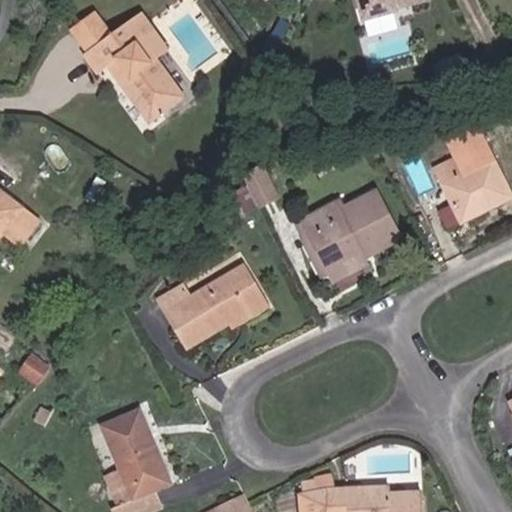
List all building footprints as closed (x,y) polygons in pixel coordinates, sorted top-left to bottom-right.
[(351,0),(359,27),(392,18),(392,14),(425,5),(423,0),(351,0)] [(105,14),(83,30),(98,52),(94,54),(111,76),(132,60),(143,75),(132,83),(162,123),(190,102),(161,63),(174,53),(148,15),(120,35),(105,14)] [(282,51),(291,35),(282,30),(274,46),(282,51)] [(466,82),(458,66),(439,75),(446,91),(466,82)] [(463,172),(446,136),(423,147),(456,219),(488,205),(491,212),(510,202),(490,160),(463,172)] [(263,165),(246,181),(259,209),(260,212),(281,204),(263,165)] [(243,217),(259,209),(246,181),(232,194),(243,217)] [(0,243),(5,237),(19,249),(39,225),(0,191),(0,243)] [(339,202),(292,224),(300,239),(306,236),(325,276),(362,259),(359,253),(394,235),(375,194),(342,210),(339,202)] [(460,226),(491,212),(488,205),(456,219),(460,226)] [(398,244),(394,235),(359,253),(362,259),(398,244)] [(300,239),(296,241),(318,287),(365,264),(362,259),(325,276),(306,236),(300,239)] [(251,312),(240,295),(256,285),(246,268),(192,297),(184,283),(160,295),(185,348),(251,312)] [(269,308),(256,285),(240,295),(251,312),(253,317),(269,308)] [(0,363),(0,381),(8,369),(0,363)] [(112,511),(147,511),(164,505),(157,488),(172,482),(137,408),(103,425),(125,471),(137,496),(119,504),(110,508),(112,511)] [(125,471),(108,478),(119,504),(137,496),(125,471)] [(321,489),(296,494),(299,511),(417,511),(416,491),(385,493),(384,485),(321,489)] [(249,511),(245,499),(225,508),(226,511),(249,511)]
